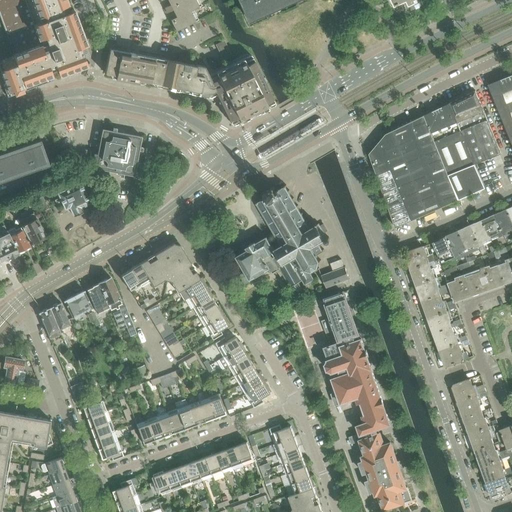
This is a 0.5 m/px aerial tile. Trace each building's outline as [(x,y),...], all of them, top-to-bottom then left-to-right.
[(0,0),(0,17),(6,35),(7,36),(9,35),(16,54),(15,54),(14,54),(13,55),(13,56),(0,61),(3,68),(0,68),(0,69),(3,78),(5,83),(2,83),(4,88),(7,97),(17,94),(33,88),(54,80),(52,75),(50,70),(56,68),(59,75),(59,74),(67,72),(72,70),(86,65),(87,64),(82,51),(80,47),(86,44),(81,30),(79,24),(76,18),(76,16),(73,10),(70,11),(67,3),(65,0),(0,0)] [(160,0),(161,1),(161,0),(167,0),(170,5),(164,8),(167,13),(172,10),(175,16),(176,17),(170,20),(176,31),(196,21),(190,11),(198,7),(195,0),(160,0)] [(241,0),(251,22),(299,0),(241,0)] [(421,6),(418,1),(417,0),(392,0),(395,6),(404,1),(409,11),(416,7),(416,8),(421,6)] [(116,75),(120,54),(109,52),(105,73),(116,75)] [(138,80),(143,55),(130,53),(129,56),(132,56),(127,81),(139,83),(139,80),(138,80)] [(132,56),(129,56),(120,54),(116,75),(115,79),(127,81),(132,56)] [(150,82),(155,58),(143,55),(138,80),(139,80),(150,82)] [(275,103),(252,58),(251,56),(249,55),(209,75),(208,76),(217,94),(232,125),(234,125),(274,106),(275,103)] [(162,84),(167,60),(166,59),(166,60),(155,58),(150,82),(162,84)] [(217,94),(208,76),(209,75),(204,66),(195,65),(167,60),(162,84),(169,86),(169,89),(210,97),(217,94)] [(511,74),(488,85),(511,143),(511,74)] [(475,91),(450,103),(461,130),(487,120),(475,91)] [(450,103),(424,115),(431,133),(434,141),(461,130),(450,103)] [(397,128),(393,130),(422,202),(419,204),(423,215),(458,200),(457,197),(448,175),(434,141),(431,133),(424,115),(422,116),(397,128)] [(487,120),(461,130),(475,164),(501,154),(487,120)] [(134,176),(138,151),(139,150),(142,151),(143,147),(139,147),(141,137),(116,132),(116,128),(113,128),(112,131),(102,129),(97,154),(94,154),(93,157),(96,158),(94,168),(108,171),(109,167),(115,169),(114,172),(120,173),(119,177),(123,177),(123,174),(134,176)] [(386,134),(369,154),(374,168),(379,182),(395,228),(423,215),(419,204),(422,202),(393,130),(391,131),(386,134)] [(461,130),(434,141),(448,175),(457,197),(458,200),(485,188),(484,186),(475,164),(461,130)] [(0,181),(49,164),(41,142),(0,156),(0,181)] [(90,202),(80,182),(57,193),(59,198),(54,200),(56,206),(62,203),(65,209),(69,207),(73,216),(83,211),(91,207),(91,206),(90,203),(90,202)] [(330,239),(329,237),(327,237),(326,237),(324,233),(327,231),(323,224),(320,226),(319,224),(319,223),(317,224),(316,223),(315,223),(316,225),(310,228),(306,222),(307,221),(307,220),(305,221),(302,214),(303,214),(302,213),(301,213),(297,207),(298,206),(298,205),(297,206),(293,199),(294,199),(293,198),(292,198),(288,192),(290,191),(289,190),(288,191),(285,187),(287,186),(286,185),(285,186),(284,185),(283,185),(284,186),(278,190),(278,189),(277,190),(275,191),(274,189),(275,188),(274,187),(273,188),(272,187),(271,187),(271,188),(268,190),(265,192),(264,191),(263,192),(264,193),(263,194),(264,195),(265,194),(266,197),(264,198),(263,198),(263,199),(257,202),(256,201),(255,202),(256,203),(255,203),(256,204),(257,204),(259,208),(258,208),(259,209),(260,209),(264,215),(263,216),(263,217),(264,216),(268,223),(267,223),(267,224),(269,224),(272,230),(271,231),(272,232),(273,231),(277,238),(276,239),(275,239),(280,246),(274,249),(282,264),(278,267),(290,287),(291,287),(295,293),(302,289),(298,283),(302,280),(304,284),(305,285),(314,280),(310,274),(310,273),(308,270),(311,271),(312,272),(313,272),(313,271),(317,268),(318,269),(319,268),(318,267),(319,261),(321,261),(321,260),(319,260),(316,255),(322,251),(323,253),(324,252),(323,251),(324,250),(324,249),(322,250),(319,243),(324,240),(326,242),(328,242),(329,241),(330,239)] [(48,208),(42,196),(37,199),(42,210),(48,208)] [(42,216),(39,209),(34,212),(36,218),(42,216)] [(511,221),(507,209),(495,214),(504,235),(508,233),(504,235),(507,240),(511,237),(511,221)] [(8,216),(6,211),(0,213),(3,219),(8,216)] [(46,237),(33,213),(27,216),(27,217),(19,221),(31,245),(33,244),(33,246),(41,242),(40,240),(46,237)] [(504,235),(495,214),(482,220),(490,238),(497,235),(498,237),(504,235)] [(483,241),(490,238),(482,220),(470,225),(479,245),(481,249),(482,253),(483,256),(488,254),(483,241)] [(479,245),(470,225),(458,231),(467,251),(468,250),(468,248),(473,246),(474,248),(479,245)] [(30,246),(20,227),(15,230),(14,228),(7,231),(17,252),(18,252),(20,253),(23,251),(24,249),(30,246)] [(17,252),(7,231),(6,231),(3,233),(0,234),(0,260),(3,259),(7,257),(8,259),(18,254),(17,252)] [(467,251),(458,231),(446,236),(456,260),(468,255),(467,251)] [(456,260),(446,236),(433,242),(435,246),(437,252),(441,260),(448,256),(449,258),(454,256),(456,260)] [(282,264),(274,249),(280,246),(275,239),(270,242),(267,237),(256,243),(255,242),(246,247),(247,250),(231,259),(236,268),(241,265),(245,272),(240,275),(245,283),(250,280),(270,268),(271,271),(278,267),(282,264)] [(197,274),(181,247),(177,241),(139,264),(150,281),(153,286),(164,279),(167,280),(171,281),(177,292),(182,289),(202,278),(199,273),(197,274)] [(435,260),(433,254),(427,256),(424,246),(406,252),(405,255),(410,269),(435,260)] [(511,280),(511,263),(510,258),(505,260),(506,262),(503,263),(498,250),(494,252),(497,261),(505,283),(511,280)] [(349,279),(345,267),(344,267),(341,259),(330,263),(333,271),(322,275),(321,275),(326,287),(349,279)] [(435,278),(435,277),(432,269),(436,267),(435,265),(442,263),(440,259),(435,260),(410,269),(416,285),(435,278)] [(492,287),(485,267),(480,268),(479,265),(475,267),(473,260),(471,261),(469,262),(471,268),(479,292),(492,287)] [(505,283),(497,261),(489,264),(489,265),(485,267),(492,287),(505,283)] [(150,281),(139,264),(130,269),(141,287),(150,281)] [(467,296),(459,276),(458,271),(456,266),(452,268),(454,274),(446,277),(448,283),(447,283),(451,291),(454,301),(467,296)] [(479,292),(471,268),(463,271),(464,274),(459,276),(467,296),(479,292)] [(141,287),(130,269),(121,275),(131,293),(141,287)] [(440,295),(438,288),(441,287),(437,276),(435,277),(435,278),(416,285),(422,301),(440,295)] [(120,300),(110,277),(99,283),(110,308),(110,310),(115,308),(116,310),(119,309),(130,336),(136,333),(125,306),(123,299),(120,300)] [(187,298),(207,287),(202,278),(182,289),(187,298)] [(110,308),(99,283),(92,286),(92,287),(87,289),(87,290),(90,298),(97,312),(102,310),(103,311),(110,308)] [(193,308),(211,297),(208,293),(210,292),(207,287),(187,298),(193,308)] [(92,307),(90,303),(88,299),(90,298),(87,290),(64,301),(69,310),(73,318),(91,309),(93,312),(87,314),(90,321),(97,318),(92,307)] [(371,368),(367,356),(369,356),(367,349),(365,350),(361,338),(360,339),(343,293),(344,292),(325,298),(331,317),(321,321),(322,322),(326,333),(336,330),(340,342),(325,347),(329,359),(328,360),(326,364),(325,364),(327,370),(328,370),(332,372),(334,377),(332,378),(336,390),(334,391),(334,393),(332,394),(335,405),(357,398),(359,404),(361,403),(365,414),(362,415),(365,422),(357,425),(360,434),(376,429),(390,424),(375,381),(371,368)] [(447,311),(443,301),(442,301),(440,295),(422,301),(428,318),(447,311)] [(199,317),(217,306),(211,297),(193,308),(199,317)] [(73,331),(65,312),(61,303),(57,305),(57,303),(52,305),(53,307),(49,308),(61,334),(66,343),(68,342),(65,335),(73,331)] [(162,314),(159,309),(160,308),(158,304),(146,311),(152,320),(162,314)] [(204,326),(224,315),(218,305),(217,306),(199,317),(204,326)] [(61,334),(49,308),(46,310),(46,309),(43,311),(39,313),(48,334),(50,339),(61,334)] [(450,323),(449,320),(450,320),(447,311),(428,318),(433,334),(452,327),(452,328),(462,324),(460,319),(450,323)] [(168,323),(162,314),(152,320),(157,330),(168,323)] [(220,330),(228,325),(230,324),(224,315),(204,326),(213,340),(222,334),(220,330)] [(173,333),(168,323),(157,330),(163,339),(173,333)] [(468,340),(466,335),(457,338),(455,333),(454,333),(452,328),(452,327),(433,334),(439,350),(459,343),(463,341),(468,340)] [(179,342),(173,333),(163,339),(169,348),(179,342)] [(223,357),(242,345),(240,341),(238,342),(235,336),(226,341),(224,337),(214,343),(223,357)] [(184,351),(179,342),(169,348),(174,357),(184,351)] [(469,358),(466,351),(462,353),(459,343),(439,350),(444,364),(447,366),(469,358)] [(228,366),(246,355),(243,350),(245,349),(242,345),(223,357),(219,360),(224,369),(228,366)] [(234,375),(252,365),(246,355),(228,366),(234,375)] [(25,370),(21,370),(23,362),(21,360),(6,358),(4,367),(8,367),(7,372),(5,381),(16,383),(17,380),(23,382),(25,370)] [(148,375),(144,365),(136,368),(139,378),(148,375)] [(240,385),(257,374),(252,365),(234,375),(240,385)] [(175,384),(173,378),(176,377),(175,371),(165,375),(169,386),(175,384)] [(245,394),(265,382),(259,373),(257,374),(240,385),(245,394)] [(169,386),(165,375),(154,379),(156,384),(160,383),(162,389),(169,386)] [(36,392),(39,380),(27,378),(24,390),(36,392)] [(486,391),(482,380),(472,384),(470,379),(454,384),(452,387),(457,401),(486,391)] [(85,387),(82,380),(77,382),(80,390),(85,387)] [(104,393),(99,382),(91,385),(96,396),(104,393)] [(260,398),(269,393),(271,392),(265,382),(245,394),(253,408),(263,402),(260,398)] [(480,405),(478,398),(487,395),(486,391),(457,401),(463,418),(481,411),(479,405),(480,405)] [(225,414),(218,394),(207,398),(215,418),(225,414)] [(106,411),(100,395),(86,401),(88,406),(83,408),(86,418),(106,411)] [(215,418),(207,398),(197,402),(204,422),(215,418)] [(204,422),(197,402),(187,405),(194,425),(204,422)] [(194,425),(187,405),(177,409),(184,429),(194,425)] [(184,429),(177,409),(167,413),(174,433),(184,429)] [(0,511),(0,510),(4,485),(2,485),(9,439),(11,438),(33,442),(32,445),(45,447),(50,420),(0,411),(0,511)] [(110,421),(106,411),(86,418),(90,428),(110,421)] [(488,427),(485,417),(484,417),(481,411),(463,418),(469,434),(488,427)] [(174,433),(167,413),(157,417),(164,436),(174,433)] [(164,436),(157,417),(146,420),(154,440),(164,436)] [(154,440),(146,420),(136,424),(143,444),(154,440)] [(114,431),(110,421),(90,428),(94,438),(114,431)] [(295,436),(291,426),(282,429),(280,425),(270,428),(275,443),(295,436)] [(511,425),(500,430),(500,431),(504,440),(507,449),(509,456),(510,458),(510,459),(511,458),(511,425)] [(493,443),(491,437),(492,437),(488,427),(469,434),(475,450),(493,443)] [(401,469),(398,461),(397,461),(390,442),(384,445),(380,433),(378,434),(376,429),(360,434),(349,437),(351,443),(360,440),(365,455),(362,456),(363,461),(359,462),(363,473),(367,472),(370,479),(366,481),(369,490),(370,492),(374,490),(375,495),(378,494),(384,509),(403,502),(403,503),(412,500),(407,487),(406,487),(400,469),(401,469)] [(117,441),(114,431),(94,438),(98,448),(117,441)] [(298,447),(295,436),(275,443),(279,454),(298,447)] [(123,457),(117,441),(98,448),(102,459),(111,456),(112,460),(123,457)] [(254,461),(251,452),(247,442),(236,446),(239,452),(244,465),(254,461)] [(509,456),(507,449),(498,453),(496,450),(495,450),(493,443),(475,450),(480,466),(509,456)] [(244,465),(239,452),(236,446),(226,449),(227,452),(234,469),(244,465)] [(302,457),(298,447),(279,454),(282,464),(302,457)] [(234,469),(227,452),(226,449),(216,453),(223,473),(234,469)] [(223,473),(216,453),(206,457),(213,476),(223,473)] [(505,476),(503,470),(504,470),(501,462),(510,458),(509,456),(480,466),(486,482),(505,476)] [(65,469),(61,457),(45,463),(42,465),(41,467),(43,471),(44,472),(48,471),(49,474),(65,469)] [(213,476),(206,457),(196,461),(203,480),(213,476)] [(306,467),(302,457),(282,464),(286,474),(306,467)] [(203,480),(196,461),(185,464),(193,484),(203,480)] [(193,484),(185,464),(175,468),(183,488),(193,484)] [(310,477),(306,467),(286,474),(290,484),(310,477)] [(183,488),(175,468),(165,472),(172,491),(183,488)] [(69,479),(65,469),(49,474),(53,485),(69,479)] [(172,491),(165,472),(155,476),(162,495),(172,491)] [(315,486),(312,476),(310,477),(290,484),(294,494),(313,487),(315,486)] [(511,491),(511,480),(507,482),(505,476),(486,482),(491,497),(494,498),(511,492),(511,491)] [(137,494),(133,484),(138,483),(136,478),(121,483),(122,487),(113,491),(117,501),(137,494)] [(73,490),(69,479),(53,485),(57,496),(73,490)] [(322,511),(319,503),(313,487),(294,494),(288,496),(293,508),(290,511),(322,511)] [(76,501),(73,490),(57,496),(52,498),(56,508),(76,501)] [(140,504),(137,494),(117,501),(121,511),(140,504)] [(78,511),(80,511),(76,501),(56,508),(57,511),(78,511)]
